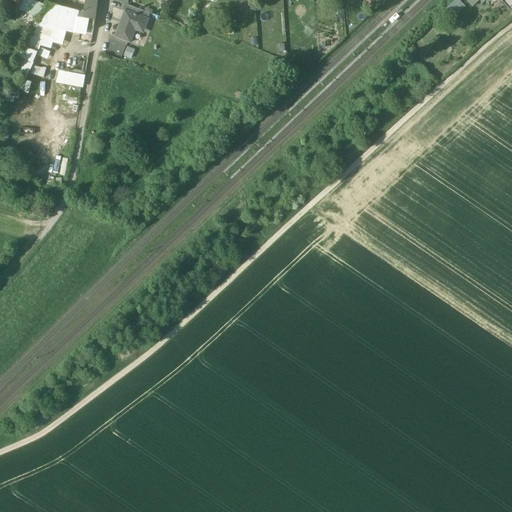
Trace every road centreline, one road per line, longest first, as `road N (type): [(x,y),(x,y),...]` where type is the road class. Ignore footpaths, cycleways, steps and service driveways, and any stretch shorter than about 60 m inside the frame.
road 1 (track): [(511,24),(160,343),(42,434),(0,453)]
road 2 (residential): [(103,0),(79,129)]
